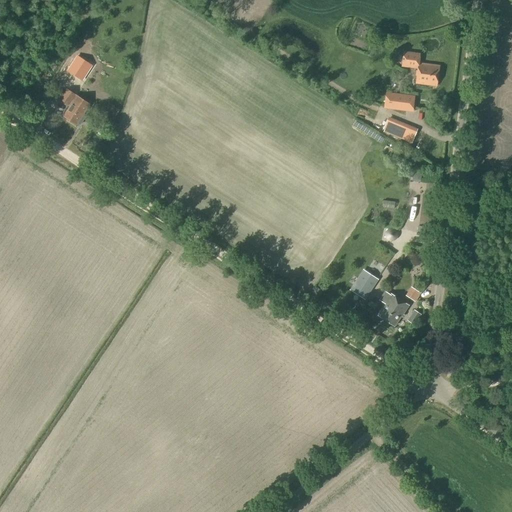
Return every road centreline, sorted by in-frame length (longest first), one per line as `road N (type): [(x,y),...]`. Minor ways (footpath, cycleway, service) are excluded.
road 1 (track): [(0,111),(427,387)]
road 2 (unclassified): [(427,387),(478,0)]
road 3 (unclassified): [(273,511),(427,387)]
